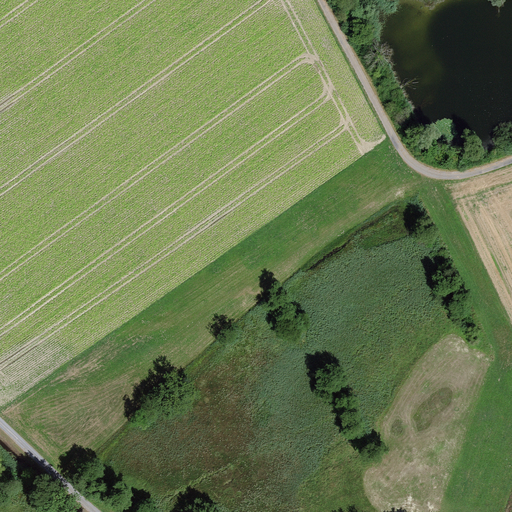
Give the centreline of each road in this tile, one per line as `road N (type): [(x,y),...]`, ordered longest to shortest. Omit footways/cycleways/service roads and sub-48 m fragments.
road 1 (track): [(511,159),(454,172),(413,162),(390,143),(314,0)]
road 2 (track): [(89,511),(0,424)]
